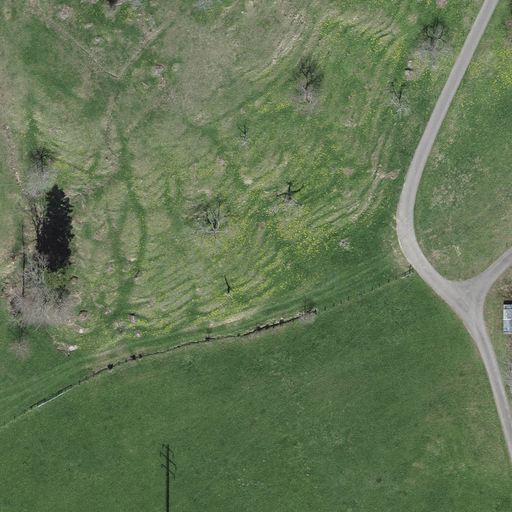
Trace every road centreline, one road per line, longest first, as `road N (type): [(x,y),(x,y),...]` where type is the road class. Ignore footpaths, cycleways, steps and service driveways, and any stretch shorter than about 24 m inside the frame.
road 1 (unclassified): [(491,0),(411,183),(403,225),(413,257),(463,301)]
road 2 (unclassified): [(463,301),(483,341),(511,450)]
